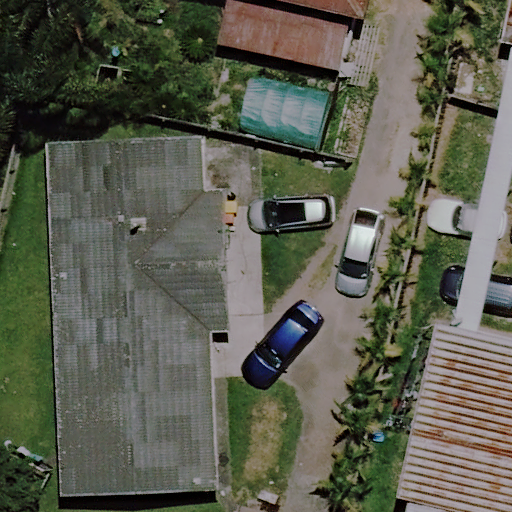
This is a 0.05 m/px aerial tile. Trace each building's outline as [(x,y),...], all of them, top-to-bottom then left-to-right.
[(0,0),(0,124),(24,0),(0,0)] [(382,0),(238,0),(228,46),(366,75),(382,0)] [(511,40),(511,42),(500,91),(511,93),(511,40)] [(239,493),(236,345),(259,345),(255,143),(216,144),(63,147),(70,496),(239,493)] [(511,511),(511,339),(453,326),(411,511),(511,511)] [(312,511),(252,502),(250,511),(312,511)]
